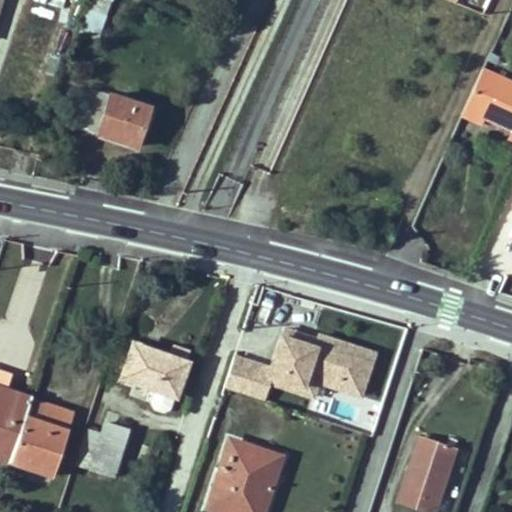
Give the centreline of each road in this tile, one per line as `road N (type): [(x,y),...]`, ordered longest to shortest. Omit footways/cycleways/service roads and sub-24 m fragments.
road 1 (secondary): [(511,327),(249,252)]
road 2 (residential): [(249,252),(166,511)]
road 3 (secondary): [(249,252),(0,200)]
